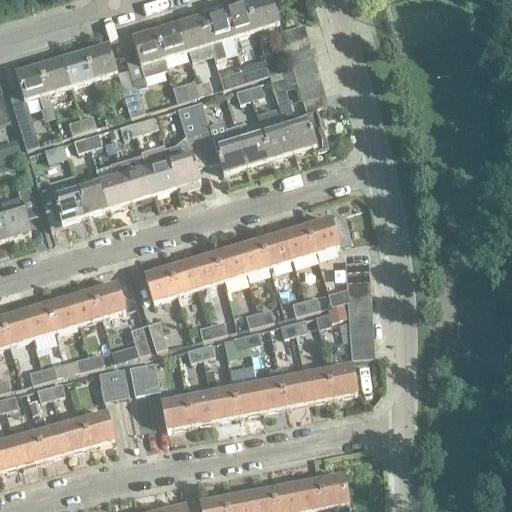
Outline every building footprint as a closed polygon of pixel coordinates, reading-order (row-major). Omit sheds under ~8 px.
[(247,9),(256,37),(280,30),(271,2),(247,9)] [(225,16),(233,44),(256,37),(247,9),(225,16)] [(233,44),(225,16),(202,23),(210,51),(215,66),(226,62),(221,48),(233,44)] [(179,30),(187,58),(210,51),(202,23),(179,30)] [(156,37),(164,66),(187,58),(179,30),(156,37)] [(281,37),(285,49),(308,42),(304,30),(281,37)] [(164,66),(156,37),(132,44),(135,56),(124,59),(134,93),(135,96),(146,93),(144,84),(167,77),(163,66),(164,66)] [(288,60),(311,54),(308,42),(285,49),(288,60)] [(86,58),(94,87),(118,80),(109,51),(86,58)] [(291,72),(314,65),(311,54),(288,60),(291,72)] [(62,65),(71,94),(94,87),(86,58),(62,65)] [(39,72),(48,101),(71,94),(62,65),(39,72)] [(269,81),(281,77),(278,65),(266,69),(269,81)] [(295,84),(318,77),(314,65),(291,72),(293,78),(295,84)] [(39,104),(42,115),(45,124),(54,122),(51,112),(48,101),(39,72),(16,79),(24,108),(39,104)] [(243,76),(246,89),(258,85),(254,73),(243,76)] [(246,89),(243,76),(230,80),(230,78),(218,82),(223,96),(234,92),(246,89)] [(298,95),(321,88),(318,77),(295,84),(298,95)] [(275,100),(287,96),(283,84),(271,87),(275,100)] [(200,103),(197,90),(195,86),(172,93),(177,110),(200,103)] [(197,90),(200,103),(212,99),(208,87),(197,90)] [(321,88),(298,95),(302,107),(325,100),(321,88)] [(248,94),(252,107),(264,103),(260,91),(248,94)] [(122,97),(131,124),(143,120),(135,96),(134,93),(122,97)] [(252,107),(248,94),(236,98),(239,110),(252,107)] [(0,130),(10,128),(1,99),(0,99),(0,130)] [(325,100),(302,107),(305,118),(316,115),(328,111),(325,100)] [(212,145),(209,135),(201,108),(189,112),(197,139),(207,170),(219,167),(223,181),(247,174),(234,132),(225,135),(227,140),(212,145)] [(327,150),(316,115),(305,118),(293,122),(289,108),(278,112),(282,126),(292,160),(311,154),(313,160),(326,156),(324,151),(327,150)] [(196,174),(207,170),(197,139),(189,112),(177,116),(185,142),(175,152),(165,155),(177,195),(186,192),(187,196),(199,192),(198,189),(200,188),(196,174)] [(80,126),(84,138),(96,134),(93,122),(80,126)] [(133,129),(136,142),(148,138),(159,135),(155,123),(144,126),(133,129)] [(26,156),(38,152),(30,125),(18,129),(26,156)] [(84,138),(80,126),(68,129),(72,141),(84,138)] [(269,167),(292,160),(282,126),(259,133),(261,138),(269,167)] [(136,142),(133,129),(120,133),(124,145),(136,142)] [(269,167),(261,138),(249,142),(245,129),(234,132),(247,174),(269,167)] [(86,144),(89,156),(102,152),(98,140),(86,144)] [(89,156),(86,144),(74,147),(77,159),(89,156)] [(7,148),(12,163),(20,161),(21,160),(16,145),(16,146),(7,148)] [(77,161),(81,172),(125,157),(121,146),(77,161)] [(68,165),(63,151),(45,157),(49,171),(68,165)] [(177,195),(165,155),(164,151),(141,158),(146,173),(154,202),(177,195)] [(131,209),(122,180),(119,168),(95,175),(99,187),(107,216),(131,209)] [(154,202),(146,173),(122,180),(131,209),(154,202)] [(85,223),(76,194),(73,182),(50,190),(48,185),(36,189),(47,223),(58,220),(61,230),(85,223)] [(76,194),(85,223),(107,216),(99,187),(76,194)] [(20,204),(0,210),(0,214),(10,246),(31,239),(27,226),(39,222),(30,193),(18,197),(20,204)] [(58,246),(191,212),(188,199),(55,232),(58,246)] [(0,248),(10,246),(0,214),(0,248)] [(307,232),(315,260),(339,253),(331,224),(307,232)] [(315,260),(307,232),(284,239),(292,267),(315,260)] [(292,267),(284,239),(261,246),(269,274),(292,267)] [(269,274),(261,246),(238,253),(246,281),(269,274)] [(246,281),(238,253),(215,260),(223,288),(246,281)] [(223,288),(215,260),(192,267),(200,295),(223,288)] [(200,295),(192,267),(169,274),(177,302),(200,295)] [(368,268),(344,270),(345,282),(369,280),(368,268)] [(177,302),(169,274),(145,281),(154,309),(177,302)] [(369,280),(345,282),(345,294),(370,292),(369,280)] [(93,296),(102,325),(125,318),(117,289),(93,296)] [(345,294),(346,295),(346,306),(371,304),(370,292),(345,294)] [(346,295),(328,300),(331,312),(346,308),(346,306),(346,295)] [(102,325),(93,296),(70,303),(79,332),(102,325)] [(79,332),(70,303),(47,310),(56,339),(79,332)] [(304,306),(308,319),(320,315),(316,303),(304,306)] [(346,306),(346,308),(347,318),(371,316),(371,304),(346,306)] [(308,319),(304,306),(292,310),(295,322),(308,319)] [(24,317),(33,346),(56,339),(47,310),(24,317)] [(328,320),(330,328),(347,324),(344,311),(327,316),(328,320)] [(258,319),(261,331),(273,328),(270,315),(258,319)] [(371,316),(347,318),(348,330),(372,328),(371,316)] [(1,324),(10,353),(33,346),(24,317),(1,324)] [(261,331),(258,319),(246,322),(249,334),(261,331)] [(318,335),(331,332),(330,328),(328,320),(315,323),(318,335)] [(0,324),(0,355),(10,353),(1,324),(0,324)] [(292,329),(295,341),(308,338),(304,326),(292,329)] [(156,358),(167,354),(159,327),(148,331),(156,358)] [(212,331),(215,343),(227,340),(224,328),(212,331)] [(372,328),(348,330),(349,342),(373,340),(372,328)] [(295,341),(292,329),(280,332),(283,344),(295,341)] [(215,343),(212,331),(199,334),(203,346),(215,343)] [(138,363),(150,359),(142,333),(130,336),(138,363)] [(246,341),(249,353),(261,350),(258,338),(246,341)] [(373,340),(349,342),(349,354),(374,352),(373,340)] [(249,353),(246,341),(234,344),(237,357),(249,353)] [(199,353),(203,366),(215,362),(212,350),(199,353)] [(374,352),(349,354),(350,366),(375,364),(374,352)] [(203,366),(199,353),(187,356),(190,369),(203,366)] [(88,363),(92,375),(104,372),(101,360),(88,363)] [(92,375),(88,363),(76,366),(79,378),(92,375)] [(135,402),(160,397),(154,369),(129,374),(135,402)] [(309,410),(304,380),(289,383),(287,371),(278,373),(286,414),(309,410)] [(327,376),(333,405),(357,400),(352,371),(327,376)] [(42,375),(45,388),(57,384),(54,372),(42,375)] [(257,389),(262,419),(286,414),(278,373),(268,374),(270,387),(257,389)] [(45,388),(42,375),(29,379),(33,391),(45,388)] [(104,408),(129,403),(124,375),(99,380),(104,408)] [(333,405),(327,376),(304,380),(309,410),(333,405)] [(0,386),(0,399),(10,397),(7,384),(0,386)] [(373,385),(363,386),(366,408),(375,407),(373,385)] [(49,393),(53,405),(65,402),(62,389),(49,393)] [(262,419),(257,389),(233,394),(239,423),(262,419)] [(53,405),(49,393),(37,396),(40,408),(53,405)] [(239,423),(233,394),(210,398),(215,428),(239,423)] [(215,428),(210,398),(186,403),(192,432),(215,428)] [(3,405),(6,417),(18,414),(15,402),(3,405)] [(175,451),(367,416),(364,402),(172,437),(175,451)] [(192,432),(186,403),(161,408),(167,437),(192,432)] [(41,420),(38,407),(29,409),(33,422),(41,420)] [(83,425),(91,454),(115,447),(106,418),(83,425)] [(127,445),(137,444),(135,422),(125,423),(127,445)] [(91,454),(83,425),(59,431),(68,460),(91,454)] [(68,460),(59,431),(36,438),(44,467),(68,460)] [(44,467),(36,438),(13,444),(21,473),(44,467)] [(0,479),(21,473),(13,444),(0,448),(0,479)] [(0,494),(126,466),(123,453),(0,481),(0,494)] [(319,485),(324,511),(338,511),(349,510),(343,481),(319,485)] [(324,511),(319,485),(295,490),(299,511),(324,511)] [(299,511),(295,490),(272,494),(275,511),(299,511)] [(275,511),(272,494),(248,499),(250,511),(275,511)] [(250,511),(248,499),(225,504),(226,511),(250,511)]
